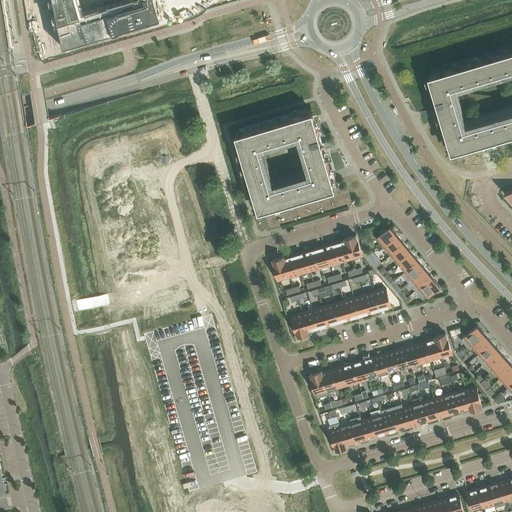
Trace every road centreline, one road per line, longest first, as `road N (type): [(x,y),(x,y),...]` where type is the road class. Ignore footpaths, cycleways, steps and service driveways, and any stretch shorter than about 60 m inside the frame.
road 1 (residential): [(207,266),(120,296),(179,496),(272,466)]
road 2 (tertiary): [(0,127),(312,39)]
road 3 (tertiary): [(307,24),(0,119)]
road 4 (secondary): [(334,51),(417,196),(511,300)]
road 5 (secondary): [(511,281),(430,188),(350,45)]
road 6 (residential): [(272,466),(207,266)]
road 7 (residential): [(473,306),(283,363)]
road 8 (residential): [(511,416),(323,473)]
road 9 (residential): [(346,511),(511,461)]
road 10 (track): [(192,72),(238,225)]
road 11 (residential): [(385,203),(245,252)]
road 12 (residential): [(473,306),(385,203)]
road 13 (residential): [(385,203),(320,91)]
road 14 (residential): [(30,496),(0,372)]
